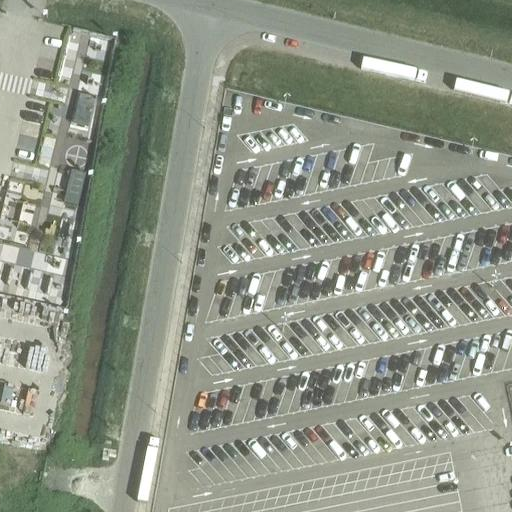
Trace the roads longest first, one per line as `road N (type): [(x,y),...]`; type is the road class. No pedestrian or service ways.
road 1 (unclassified): [(127,511),(208,7)]
road 2 (unclassified): [(511,84),(208,7)]
